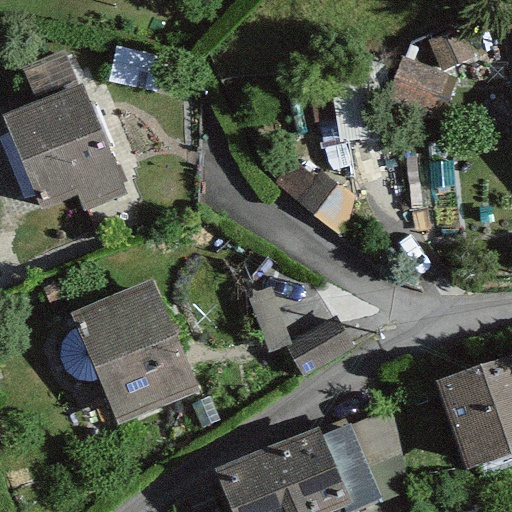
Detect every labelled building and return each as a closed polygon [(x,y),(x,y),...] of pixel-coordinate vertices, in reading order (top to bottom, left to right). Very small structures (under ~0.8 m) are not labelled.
[(56,106),(25,119),(58,193),(89,179),(98,200),(129,186),(71,55),(39,68),(56,106)] [(453,78),(417,65),(404,99),(440,112),(453,78)] [(368,208),(307,162),(291,183),(351,229),(368,208)] [(148,286),(80,312),(121,417),(189,391),(148,286)] [(361,346),(346,322),(307,346),(323,370),(361,346)] [(511,365),(443,388),(470,467),(511,452),(511,365)] [(323,433),(228,470),(244,511),(324,511),(351,502),(323,433)]
